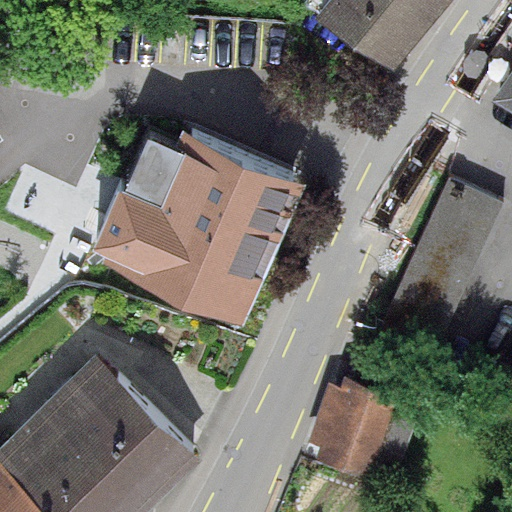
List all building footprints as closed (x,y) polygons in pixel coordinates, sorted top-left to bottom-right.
[(432,0),(318,0),(389,56),(432,0)] [(511,55),(492,87),(511,98),(511,55)] [(100,240),(244,301),(305,159),(182,107),(173,129),(149,119),(127,171),(120,168),(96,225),(104,229),(100,240)] [(500,196),(450,173),(383,322),(433,344),(500,196)] [(134,511),(208,442),(105,335),(2,434),(77,511),(134,511)] [(342,375),(331,371),(309,430),(319,434),(315,447),(332,453),(330,459),(351,467),(354,459),(370,465),(372,461),(392,468),(417,399),(396,391),(399,382),(347,363),(342,375)] [(0,511),(77,511),(2,434),(0,435),(0,511)]
